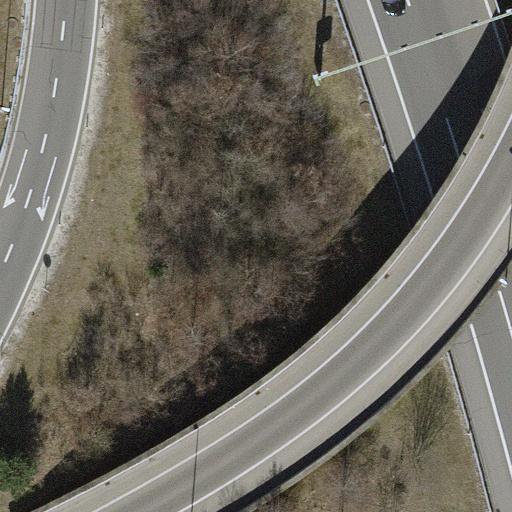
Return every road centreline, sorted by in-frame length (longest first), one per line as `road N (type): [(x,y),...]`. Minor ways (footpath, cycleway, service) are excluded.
road 1 (motorway): [(138,511),(294,414),(371,351),(457,254),(511,166)]
road 2 (motorway): [(66,0),(42,157),(0,275)]
road 3 (motorway): [(425,0),(511,266)]
